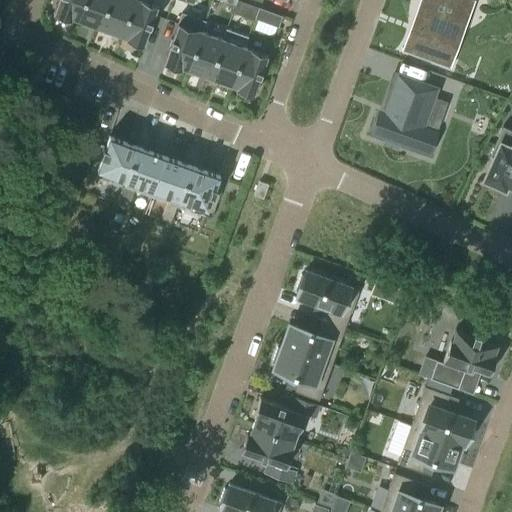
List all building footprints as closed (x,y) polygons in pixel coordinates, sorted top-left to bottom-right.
[(71,17),(76,19),(82,0),(56,0),(52,13),(70,19),(71,17)] [(107,0),(82,0),(76,19),(98,27),(107,0)] [(107,0),(98,27),(120,35),(132,0),(107,0)] [(157,5),(143,0),(132,0),(120,35),(125,36),(124,39),(142,45),(157,5)] [(245,15),(249,4),(238,0),(235,0),(232,10),(245,15)] [(401,48),(400,50),(449,68),(450,66),(437,61),(443,44),(448,46),(456,22),(463,25),(472,1),(473,1),(473,0),(421,0),(412,27),(417,28),(415,33),(410,32),(404,49),(401,48)] [(277,26),(281,15),(258,7),(254,18),(277,26)] [(181,67),(186,68),(200,30),(203,20),(181,12),(162,63),(180,69),(181,67)] [(200,30),(186,68),(208,77),(222,38),(200,30)] [(222,38),(208,77),(230,85),(244,47),(222,38)] [(244,47),(230,85),(235,86),(234,89),(252,95),(267,55),(244,47)] [(379,110),(371,132),(385,137),(384,142),(396,146),(398,142),(428,153),(436,131),(434,130),(422,126),(433,98),(436,87),(416,80),(412,90),(393,83),(383,112),(379,110)] [(505,183),(511,186),(511,129),(502,125),(488,155),(493,158),(483,179),(503,188),(505,183)] [(123,179),(124,180),(137,144),(109,134),(94,175),(112,181),(114,174),(124,177),(123,179)] [(164,154),(137,144),(124,180),(134,183),(132,189),(149,195),(164,154)] [(191,163),(164,154),(149,195),(166,201),(168,195),(178,199),(191,163)] [(191,163),(178,199),(179,199),(180,197),(189,200),(186,208),(204,214),(219,173),(191,163)] [(267,183),(258,180),(253,194),(262,198),(267,183)] [(358,289),(305,270),(303,274),(300,273),(295,288),(297,289),(296,295),(324,305),(320,318),(344,327),(358,289)] [(406,292),(407,291),(399,288),(399,289),(395,299),(403,302),(406,292)] [(288,322),(280,345),(331,363),(344,327),(320,318),(315,332),(288,322)] [(441,362),(435,360),(429,378),(457,388),(463,371),(471,373),(473,368),(488,374),(495,356),(492,355),(496,344),(482,339),(483,336),(469,331),(469,334),(455,329),(451,340),(449,339),(441,362)] [(331,363),(280,345),(279,347),(276,346),(271,361),(274,362),(272,367),(299,376),(294,388),(319,397),(331,363)] [(448,395),(424,386),(410,424),(463,443),(472,419),(443,408),(448,395)] [(255,416),(252,425),(293,440),(296,431),(298,432),(304,414),(314,418),(319,405),(290,395),(286,407),(259,397),(252,415),(255,416)] [(400,450),(406,420),(394,418),(388,447),(400,450)] [(463,443),(410,424),(396,463),(421,471),(426,458),(452,467),(454,461),(457,462),(462,447),(460,446),(461,443),(463,444),(463,443)] [(293,440),(252,425),(248,434),(246,433),(239,451),(267,461),(263,472),(291,483),(295,471),(285,467),(291,449),(290,449),(293,440)] [(378,510),(383,511),(434,511),(438,504),(412,495),(417,481),(392,472),(378,510)] [(280,511),(284,503),(228,483),(226,488),(223,487),(218,502),(221,503),(219,508),(228,511),(280,511)] [(348,500),(334,495),(330,507),(344,511),(348,500)] [(325,511),(327,507),(313,502),(309,511),(325,511)]
